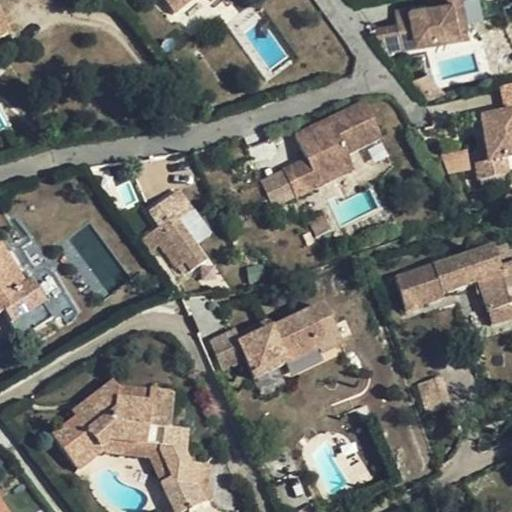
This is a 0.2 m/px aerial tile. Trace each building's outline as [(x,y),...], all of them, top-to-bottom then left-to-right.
[(166,0),(177,13),(194,0),(166,0)] [(464,0),(430,0),(431,2),(396,9),(404,48),(422,45),(420,39),(455,32),(456,38),(472,35),(464,0)] [(0,44),(10,39),(0,21),(0,44)] [(455,32),(420,39),(422,45),(456,38),(455,32)] [(382,140),(364,104),(297,136),(308,160),(284,171),(297,199),(321,187),(318,181),(351,165),(348,156),(382,140)] [(511,115),(486,116),(488,161),(476,161),(477,176),(507,175),(506,160),(511,160),(511,115)] [(466,146),(471,162),(487,157),(482,142),(466,146)] [(448,175),(471,168),(465,148),(442,155),(448,175)] [(355,171),(351,165),(318,181),(321,187),(355,171)] [(164,221),(144,234),(152,244),(163,237),(180,262),(186,257),(193,267),(210,255),(181,214),(166,225),(164,221)] [(0,247),(0,317),(3,315),(19,342),(52,321),(25,276),(36,269),(22,248),(12,254),(6,244),(0,247)] [(511,264),(505,244),(493,249),(499,269),(511,264)] [(511,264),(499,269),(493,249),(395,280),(405,311),(443,299),(442,296),(479,284),(488,314),(511,306),(511,264)] [(511,320),(511,306),(488,314),(492,327),(511,320)] [(323,307),(276,328),(290,358),(315,347),(317,352),(319,357),(340,348),(323,307)] [(267,324),(237,337),(240,345),(270,331),(267,324)] [(276,328),(270,331),(240,345),(237,337),(234,333),(209,345),(223,373),(246,362),(254,380),(286,366),(283,361),(290,358),(276,328)] [(315,347),(290,358),(293,362),(317,352),(315,347)] [(283,361),(286,366),(293,362),(290,358),(283,361)] [(441,379),(418,385),(427,414),(449,406),(441,379)] [(112,384),(86,403),(90,408),(75,419),(52,437),(78,472),(104,452),(101,449),(106,445),(108,444),(111,444),(157,449),(157,450),(172,481),(161,486),(172,511),(190,511),(211,503),(205,489),(207,469),(189,467),(184,456),(186,434),(169,432),(173,399),(170,397),(148,393),(147,406),(116,402),(118,391),(116,389),(112,384)] [(148,393),(116,389),(118,391),(116,402),(147,406),(148,393)] [(71,415),(75,419),(90,408),(86,403),(71,415)] [(149,460),(161,486),(172,481),(157,450),(157,449),(111,444),(108,444),(106,445),(101,449),(104,452),(106,455),(149,460)] [(0,511),(10,511),(0,496),(0,511)]
